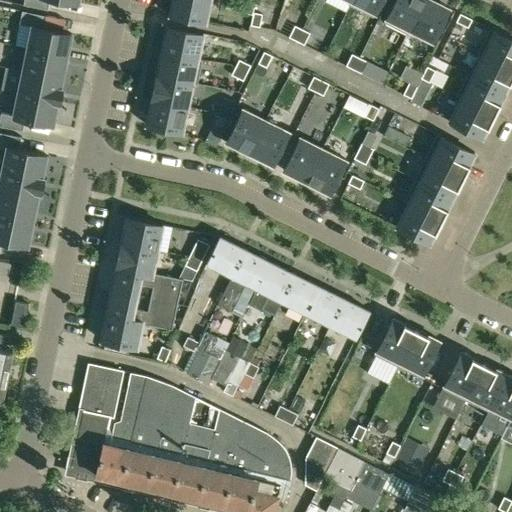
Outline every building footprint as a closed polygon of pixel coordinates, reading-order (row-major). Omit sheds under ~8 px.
[(23,0),(23,4),(48,9),(48,8),(49,0),(63,0),(77,3),(77,0),(23,0)] [(171,0),(169,14),(205,22),(209,0),(171,0)] [(324,0),(324,1),(346,11),(349,5),(351,0),(352,1),(352,0),(324,0)] [(351,0),(349,5),(373,17),(381,0),(352,0),(352,1),(351,0)] [(394,0),(383,22),(407,34),(410,30),(409,29),(423,0),(394,0)] [(433,0),(423,0),(409,29),(410,30),(432,41),(449,8),(433,0)] [(241,2),(239,11),(252,14),(254,5),(241,2)] [(66,56),(67,53),(67,52),(68,53),(68,52),(67,52),(68,47),(69,48),(69,47),(68,47),(71,33),(44,27),(46,15),(22,10),(19,23),(32,26),(27,47),(66,56)] [(262,14),(253,12),(250,24),(259,26),(262,14)] [(460,13),(456,21),(468,27),(472,19),(460,13)] [(198,58),(203,33),(167,25),(161,51),(197,59),(198,58)] [(296,40),(302,29),(294,25),(289,37),(296,40)] [(511,68),(511,38),(489,28),(477,51),(482,54),(482,53),(511,68)] [(302,29),(296,40),(304,44),(310,33),(302,29)] [(27,47),(23,70),(62,78),(64,66),(65,66),(65,65),(64,65),(65,61),(66,61),(66,60),(65,60),(66,56),(27,47)] [(198,58),(197,59),(161,51),(156,75),(192,82),(192,83),(197,84),(202,59),(198,58)] [(272,55),(264,51),(258,63),(266,67),(272,55)] [(353,69),(359,57),(351,53),(345,65),(353,69)] [(482,54),(471,74),(471,75),(504,92),(511,75),(511,68),(482,53),(482,54)] [(359,57),(353,69),(361,73),(367,61),(359,57)] [(247,73),(250,65),(239,59),(235,67),(247,73)] [(423,73),(421,78),(429,82),(432,84),(441,88),(447,75),(435,69),(435,70),(427,66),(423,73)] [(235,67),(231,74),(243,80),(247,73),(235,67)] [(23,70),(18,92),(59,101),(60,98),(61,98),(61,97),(60,97),(60,93),(62,93),(62,92),(61,92),(62,87),(60,87),(62,78),(23,70)] [(460,97),(493,113),(504,92),(471,75),(471,74),(467,72),(456,95),(460,97)] [(187,106),(192,83),(192,82),(156,75),(151,98),(151,99),(187,106)] [(315,91),(321,79),(313,76),(307,87),(315,91)] [(429,82),(421,78),(416,89),(427,94),(432,84),(429,82)] [(315,91),(323,95),(329,83),(321,79),(315,91)] [(411,98),(417,86),(409,82),(403,94),(411,98)] [(18,92),(13,115),(1,112),(0,115),(0,125),(23,131),(25,118),(52,124),(53,119),(54,119),(53,118),(54,114),(55,115),(55,114),(54,114),(57,102),(59,102),(59,101),(18,92)] [(151,98),(146,97),(143,112),(148,113),(146,124),(182,131),(187,106),(151,99),(151,98)] [(460,97),(449,120),(482,137),(493,113),(460,97)] [(370,104),(364,116),(373,120),(378,108),(370,104)] [(249,152),(265,119),(242,108),(225,141),(249,152)] [(249,152),(272,164),(289,131),(265,119),(249,152)] [(0,168),(2,169),(43,177),(41,176),(44,165),(44,164),(45,165),(45,164),(44,164),(45,160),(46,160),(46,159),(45,159),(45,158),(46,154),(19,148),(19,147),(21,138),(21,136),(0,131),(0,168)] [(410,136),(399,131),(394,141),(405,146),(410,136)] [(425,157),(462,175),(474,152),(437,133),(425,157)] [(306,181),(323,148),(299,136),(283,169),(306,181)] [(357,150),(369,156),(373,148),(361,143),(357,150)] [(323,148),(306,181),(329,193),(346,159),(323,148)] [(357,150),(354,158),(365,164),(369,156),(357,150)] [(425,157),(414,178),(451,197),(462,175),(425,157)] [(2,169),(0,178),(0,191),(37,199),(38,191),(40,192),(41,187),(42,187),(42,186),(41,186),(42,182),(43,182),(42,181),(43,177),(2,169)] [(364,181),(352,175),(348,182),(359,189),(364,181)] [(407,203),(407,202),(441,219),(451,197),(414,178),(403,201),(407,203)] [(0,191),(0,214),(32,221),(33,218),(34,218),(33,217),(33,213),(35,213),(34,213),(37,199),(0,191)] [(407,203),(396,226),(429,242),(441,219),(407,202),(407,203)] [(0,214),(0,240),(27,245),(30,231),(31,231),(30,230),(31,226),(32,227),(32,226),(31,226),(32,221),(0,214)] [(157,249),(162,224),(126,216),(121,242),(157,249)] [(231,276),(245,248),(219,235),(206,263),(231,276)] [(197,239),(189,256),(201,262),(209,244),(197,239)] [(121,242),(116,266),(152,273),(157,249),(121,242)] [(226,286),(218,304),(231,311),(242,316),(249,302),(256,288),(270,260),(245,248),(231,276),(232,276),(226,286)] [(185,265),(197,270),(200,262),(189,256),(185,265)] [(256,288),(249,302),(261,308),(274,315),(281,301),(281,300),(294,273),(270,260),(256,288)] [(177,304),(182,280),(116,266),(111,290),(138,295),(141,283),(156,286),(153,299),(177,304)] [(305,313),(319,285),(294,273),(281,300),(281,301),(305,313)] [(330,325),(344,297),(319,285),(305,313),(330,325)] [(111,290),(106,314),(142,321),(142,322),(172,328),(177,304),(153,299),(150,311),(136,308),(138,295),(111,290)] [(344,297),(330,325),(355,337),(369,310),(344,297)] [(23,325),(28,302),(14,299),(10,323),(23,325)] [(106,314),(100,339),(107,340),(129,345),(137,347),(142,322),(142,321),(106,314)] [(376,355),(367,372),(389,383),(397,365),(416,328),(392,316),(374,354),(376,355)] [(416,328),(397,365),(420,377),(439,340),(416,328)] [(195,348),(184,371),(208,383),(211,377),(222,354),(228,342),(204,330),(199,340),(195,348)] [(5,348),(7,335),(0,333),(0,400),(1,401),(12,350),(5,348)] [(188,335),(184,343),(195,348),(199,340),(188,335)] [(162,346),(157,358),(165,361),(170,349),(162,346)] [(484,362),(460,350),(442,388),(465,399),(484,362)] [(222,354),(211,377),(226,385),(229,380),(238,362),(222,354)] [(249,361),(244,372),(252,376),(258,365),(249,361)] [(505,373),(484,362),(465,399),(487,410),(505,373)] [(89,363),(86,374),(120,382),(123,370),(89,363)] [(267,432),(219,407),(216,422),(214,428),(189,422),(195,395),(172,384),(147,375),(130,371),(121,420),(114,423),(111,437),(105,436),(110,415),(82,409),(71,463),(96,469),(95,473),(245,510),(244,511),(273,511),(276,502),(285,503),(290,479),(292,461),(290,454),(287,447),(283,442),(278,438),(267,432)] [(487,410),(480,423),(502,434),(511,414),(511,375),(505,373),(487,410)] [(118,393),(120,382),(86,374),(84,386),(118,393)] [(238,384),(229,380),(226,385),(224,390),(232,395),(238,384)] [(81,397),(116,405),(118,393),(84,386),(81,397)] [(113,416),(116,405),(81,397),(79,409),(82,409),(110,415),(113,416)] [(289,409),(280,404),(274,415),(283,420),(289,409)] [(283,420),(292,424),(298,414),(289,409),(283,420)] [(511,414),(502,434),(500,438),(511,443),(511,414)] [(360,440),(366,428),(358,424),(352,435),(360,440)] [(333,457),(338,447),(317,436),(312,446),(333,457)] [(386,452),(394,456),(400,445),(392,441),(386,452)] [(402,445),(393,463),(415,473),(424,456),(402,445)] [(328,466),(333,457),(312,446),(307,455),(328,466)] [(328,466),(324,474),(350,486),(353,480),(363,460),(338,447),(333,457),(328,466)] [(316,490),(317,488),(324,474),(328,466),(307,455),(305,484),(316,490)] [(363,460),(353,480),(379,492),(389,473),(363,460)] [(448,469),(442,481),(450,485),(456,473),(448,469)] [(415,486),(389,473),(381,487),(408,500),(409,498),(415,486)] [(456,473),(450,485),(458,488),(464,477),(456,473)] [(415,486),(409,498),(435,511),(441,500),(415,486)] [(505,511),(511,500),(503,497),(497,508),(505,511)] [(336,511),(340,506),(329,501),(323,511),(336,511)]
